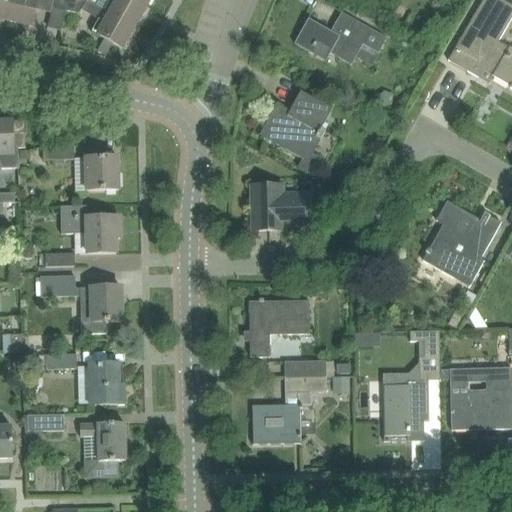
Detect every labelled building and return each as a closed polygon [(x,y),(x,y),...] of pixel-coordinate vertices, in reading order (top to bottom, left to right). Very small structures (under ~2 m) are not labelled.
[(0,0),(0,19),(7,22),(12,0),(0,0)] [(12,0),(7,22),(32,28),(38,2),(38,0),(12,0)] [(54,0),(52,9),(79,15),(81,12),(98,22),(92,33),(121,50),(134,28),(95,5),(87,0),(85,0),(54,0)] [(98,0),(95,5),(134,28),(146,6),(135,0),(98,0)] [(492,77),(510,88),(509,89),(511,91),(511,48),(509,47),(508,49),(498,43),(511,18),(511,6),(500,0),(482,0),(447,62),(477,79),(483,68),(493,74),(492,77)] [(371,31),(341,14),(330,33),(308,20),(294,45),(326,63),(330,55),(351,67),(362,47),(377,55),(386,40),(371,31)] [(263,139),(264,140),(303,161),(305,157),(310,160),(320,141),(325,133),(321,131),(332,111),(300,93),(290,113),(277,106),(268,122),(267,121),(264,128),(268,130),(263,139)] [(18,170),(18,150),(25,149),(24,134),(13,135),(13,122),(0,122),(0,168),(0,170),(18,170)] [(74,148),(43,149),(44,162),(73,161),(74,161),(74,148)] [(31,152),(20,152),(20,161),(31,161),(31,152)] [(117,159),(85,160),(85,161),(86,191),(86,192),(118,191),(117,159)] [(311,215),(312,215),(312,210),(310,210),(310,196),(276,197),(276,188),(251,188),(252,232),(272,232),(272,225),(283,224),(283,227),(311,226),(311,215)] [(0,194),(0,204),(14,204),(14,195),(0,194)] [(119,240),(119,219),(87,219),(87,206),(59,208),(60,235),(86,234),(87,256),(116,255),(116,240),(119,240)] [(425,254),(426,254),(422,262),(469,289),(484,263),(480,261),(501,224),(489,218),(490,217),(484,214),(478,226),(444,207),(435,222),(442,226),(429,251),(427,250),(425,254)] [(25,245),(21,249),(22,256),(25,260),(30,259),(34,256),(33,248),(30,245),(25,245)] [(45,256),(45,268),(74,267),(74,255),(45,256)] [(74,277),(39,278),(40,299),(74,297),(74,290),(74,277)] [(91,324),(81,324),(81,336),(106,335),(106,324),(122,323),(121,289),(91,289),(91,290),(91,324)] [(259,303),(249,303),(249,359),(270,359),(269,337),(309,337),(309,303),(263,303),(263,301),(259,301),(259,303)] [(417,358),(418,382),(381,382),(383,438),(407,437),(407,442),(423,442),(423,443),(424,443),(423,422),(423,409),(428,409),(428,380),(438,380),(438,332),(409,333),(409,342),(422,342),(422,359),(417,358)] [(352,335),(353,344),(371,343),(371,334),(352,335)] [(23,354),(23,336),(2,336),(3,354),(23,354)] [(22,355),(22,368),(42,367),(42,355),(22,355)] [(76,370),(76,356),(45,357),(45,371),(76,370)] [(284,363),(285,379),(326,379),(326,362),(284,363)] [(77,368),(77,405),(89,405),(89,407),(124,406),(123,388),(119,388),(118,367),(119,367),(119,366),(88,367),(88,368),(77,368)] [(467,371),(449,371),(450,398),(451,432),(471,432),(471,428),(477,428),(477,432),(511,430),(511,397),(511,370),(488,370),(488,392),(468,392),(467,371)] [(348,395),(348,377),(331,377),(332,395),(348,395)] [(326,379),(285,379),(285,407),(252,407),(252,446),(259,446),(300,445),(300,436),(316,436),(315,408),(319,408),(319,394),(326,394),(326,379)] [(38,433),(63,432),(63,416),(23,417),(24,450),(38,450),(38,433)] [(80,426),(80,439),(83,439),(83,463),(85,463),(85,479),(118,478),(118,466),(121,463),(125,463),(124,425),(80,426)] [(0,459),(13,459),(12,449),(12,428),(0,428),(0,459)]
